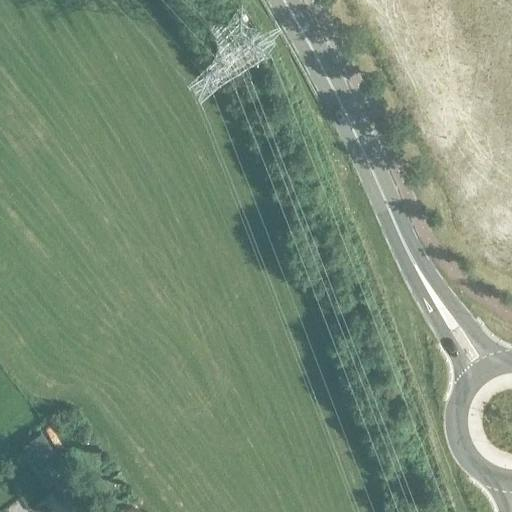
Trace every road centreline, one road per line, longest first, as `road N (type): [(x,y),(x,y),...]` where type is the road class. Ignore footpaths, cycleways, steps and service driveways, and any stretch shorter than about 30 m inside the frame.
road 1 (secondary): [(433,297),(280,0)]
road 2 (secondary): [(468,381),(457,399),(456,441),(482,473),(502,481)]
